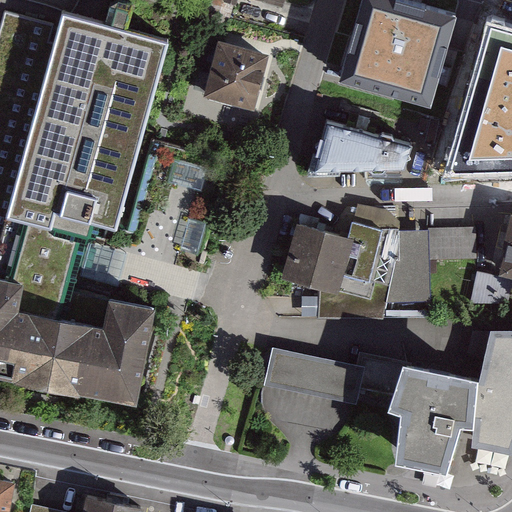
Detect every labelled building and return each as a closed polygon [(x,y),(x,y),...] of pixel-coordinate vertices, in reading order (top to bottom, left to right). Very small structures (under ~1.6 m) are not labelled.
[(252,0),(283,9),(285,0),(216,0),(213,12),(231,17),(235,0),(252,0)] [(484,5),(463,0),(349,0),(322,91),(436,123),(459,54),(465,52),(472,24),(478,25),(484,5)] [(61,25),(7,11),(0,37),(0,276),(43,287),(36,315),(115,335),(124,299),(126,291),(84,280),(87,266),(94,238),(123,246),(178,33),(93,11),(66,4),(61,25)] [(511,86),(511,18),(499,15),(482,79),(511,86)] [(284,55),(224,41),(210,96),(271,110),(284,55)] [(511,106),(474,98),(451,169),(493,170),(495,177),(511,181),(511,106)] [(327,121),(309,184),(408,182),(418,144),(327,121)] [(511,215),(509,215),(503,238),(510,240),(503,270),(511,272),(511,215)] [(481,227),(437,229),(438,232),(439,257),(482,256),(481,227)] [(363,244),(301,228),(287,280),(330,292),(348,297),(363,244)] [(348,297),(330,292),(328,317),(391,319),(395,306),(406,261),(407,232),(367,228),(363,244),(348,297)] [(438,232),(407,232),(406,261),(395,306),(443,302),(439,257),(438,232)] [(511,302),(511,279),(478,272),(473,299),(511,303),(511,302)] [(43,287),(0,276),(0,376),(136,419),(162,309),(124,299),(115,335),(36,315),(43,287)] [(511,441),(511,332),(474,333),(471,349),(489,358),(484,381),(471,379),(468,415),(480,416),(478,440),(511,446),(511,441)] [(357,386),(361,367),(275,351),(268,381),(354,400),(357,386)] [(468,415),(471,379),(362,355),(361,367),(357,386),(396,396),(396,402),(409,405),(406,416),(402,452),(410,454),(412,463),(426,468),(424,481),(434,483),(440,467),(456,416),(468,415)] [(0,511),(21,511),(26,481),(0,476),(0,511)] [(141,511),(144,501),(89,489),(84,511),(141,511)]
